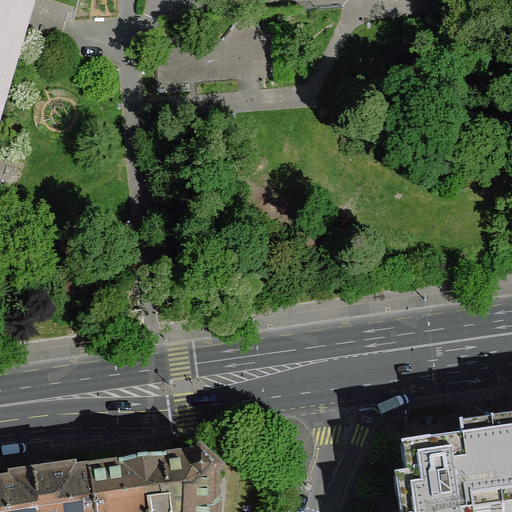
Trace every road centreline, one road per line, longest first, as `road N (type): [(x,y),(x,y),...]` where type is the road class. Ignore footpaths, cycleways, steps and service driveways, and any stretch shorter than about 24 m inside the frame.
road 1 (secondary): [(356,358),(0,407)]
road 2 (residential): [(318,511),(347,432),(356,358)]
road 3 (secondary): [(511,335),(356,358)]
